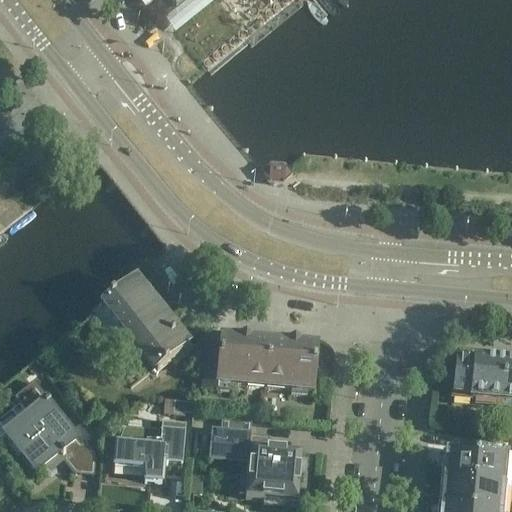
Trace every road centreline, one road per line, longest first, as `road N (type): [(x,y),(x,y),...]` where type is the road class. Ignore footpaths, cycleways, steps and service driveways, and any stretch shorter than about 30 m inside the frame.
road 1 (tertiary): [(76,85),(155,186),(213,243),(288,277),(391,292)]
road 2 (tertiary): [(394,253),(327,246),(247,215),(189,161),(108,60)]
road 3 (residential): [(370,511),(391,292)]
road 4 (tertiary): [(391,292),(511,302)]
